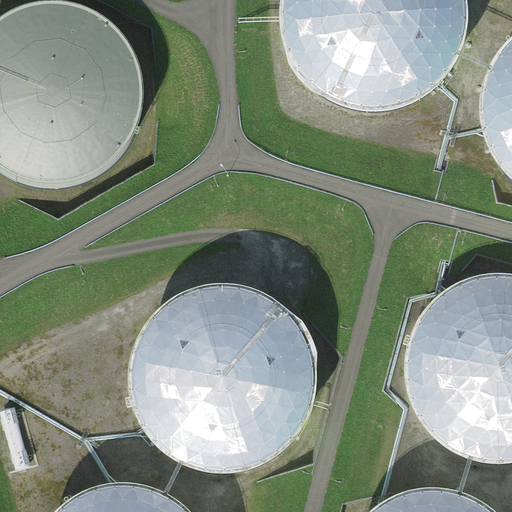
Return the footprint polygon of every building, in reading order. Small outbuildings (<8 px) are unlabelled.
[(466,10),(463,0),(286,0),(283,16),(286,45),(298,71),(318,93),(344,107),(373,112),(404,108),(431,93),(452,70),(465,41),(466,10)] [(142,96),(133,66),(115,41),(89,23),(58,15),(29,17),(2,29),(0,30),(0,182),(19,193),(48,198),(79,194),(107,179),(128,156),(140,127),(142,96)] [(511,40),(502,50),(487,75),(480,103),(483,132),(495,159),(511,176),(511,40)] [(511,278),(508,278),(479,280),(452,291),(430,310),(415,335),(408,364),(411,393),(423,420),(443,441),(469,455),(498,461),(511,458),(511,278)] [(314,369),(306,339),(287,314),(261,296),(231,288),(202,291),(175,302),(152,321),(137,346),(131,375),(134,404),(146,430),(166,452),(192,466),(221,471),(252,467),(279,452),(301,429),(313,400),(314,369)] [(185,511),(162,496),(132,488),(103,491),(75,502),(63,511),(185,511)] [(490,511),(473,500),(442,492),(413,494),(386,505),(378,511),(490,511)]
